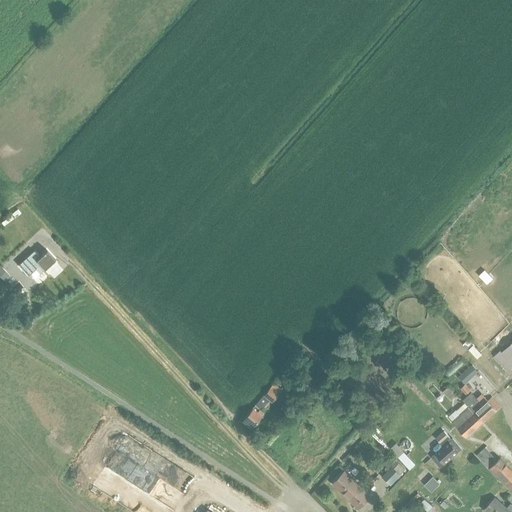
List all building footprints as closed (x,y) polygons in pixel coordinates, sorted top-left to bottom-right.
[(6,224),(24,213),(21,208),(3,219),(6,224)] [(33,249),(16,263),(26,275),(36,267),(41,272),(57,259),(47,247),(38,254),(33,249)] [(0,265),(0,271),(7,279),(12,274),(3,263),(0,265)] [(510,370),(511,367),(511,341),(497,355),(510,370)] [(471,347),(479,357),(484,353),(476,342),(471,347)] [(474,361),(460,373),(466,381),(481,369),(474,361)] [(485,385),(487,390),(491,389),(487,378),(483,379),(480,373),(469,377),(474,389),(485,385)] [(274,401),(285,389),(276,381),(265,392),(274,401)] [(468,393),(474,388),(468,381),(462,386),(468,393)] [(262,394),(256,405),(266,410),(272,399),(262,394)] [(486,397),(454,427),(465,440),(498,409),(486,397)] [(262,415),(252,407),(241,421),(251,429),(262,415)] [(447,437),(430,457),(442,468),(460,448),(447,437)] [(511,468),(486,444),(474,456),(511,491),(511,468)] [(401,455),(412,468),(418,462),(407,449),(401,455)] [(388,465),(390,467),(384,474),(394,483),(410,467),(397,455),(388,465)] [(332,481),(357,508),(371,496),(345,468),(332,481)] [(436,473),(426,480),(433,489),(442,481),(436,473)] [(511,511),(511,509),(497,493),(481,508),(485,511),(511,511)] [(426,497),(420,501),(428,510),(433,505),(426,497)] [(454,497),(451,501),(458,506),(461,502),(454,497)]
